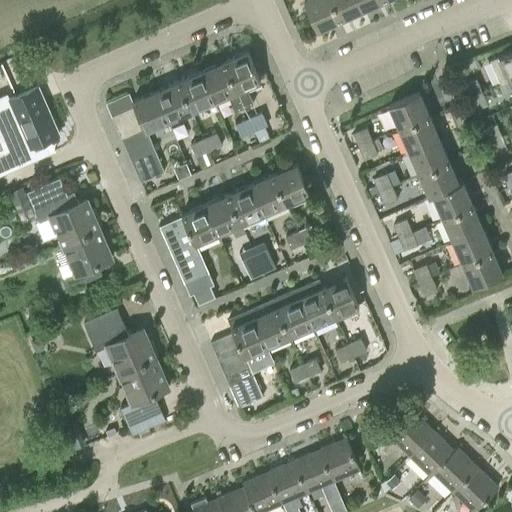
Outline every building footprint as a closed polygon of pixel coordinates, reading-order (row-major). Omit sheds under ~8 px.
[(318,31),(342,20),(332,0),(308,0),(304,2),(318,31)] [(332,0),(342,20),(365,10),(360,0),(332,0)] [(360,0),(365,10),(386,1),(385,0),(360,0)] [(510,80),(511,78),(511,51),(500,57),(490,61),(500,83),(509,79),(510,80)] [(225,62),(245,107),(254,103),(247,87),(261,81),(249,52),(225,62)] [(235,111),(245,107),(225,62),(201,72),(214,101),(228,95),(235,111)] [(192,111),(214,101),(201,72),(179,82),(192,111)] [(469,96),(482,91),(476,77),(463,83),(469,96)] [(169,121),(192,111),(179,82),(156,92),(169,121)] [(0,96),(0,130),(9,150),(0,153),(0,173),(28,162),(50,152),(45,141),(47,140),(51,138),(59,135),(37,86),(9,98),(7,93),(0,96)] [(475,110),(487,104),(482,91),(469,96),(475,110)] [(147,131),(169,121),(156,92),(134,102),(136,107),(113,117),(136,107),(140,118),(144,129),(145,131),(147,131)] [(401,128),(429,115),(419,93),(391,105),(401,128)] [(118,128),(140,118),(136,107),(113,117),(118,128)] [(266,125),(268,125),(262,111),(249,117),(255,130),(266,125)] [(411,151),(439,138),(429,115),(401,128),(411,151)] [(241,136),(255,130),(249,117),(235,123),(241,136)] [(122,138),(144,129),(140,118),(118,128),(122,138)] [(489,143),(502,137),(496,123),(483,128),(489,143)] [(266,125),(255,130),(260,142),(271,137),(266,125)] [(359,146),(373,140),(367,126),(353,132),(359,146)] [(147,131),(145,131),(144,129),(122,138),(127,149),(151,139),(147,131)] [(209,150),(222,144),(217,131),(203,137),(209,150)] [(207,151),(209,150),(203,137),(190,143),(200,167),(212,162),(207,151)] [(494,155),(507,149),(502,137),(489,143),(494,155)] [(378,138),(373,140),(377,150),(382,148),(378,138)] [(420,173),(449,160),(439,138),(411,151),(420,173)] [(155,149),(154,146),(151,139),(127,149),(132,160),(155,149)] [(365,158),(378,153),(377,150),(373,140),(359,146),(365,158)] [(136,171),(160,161),(155,149),(132,160),(136,171)] [(432,198),(434,197),(460,184),(449,160),(420,173),(432,198)] [(160,161),(136,171),(141,182),(165,172),(160,161)] [(287,204),(310,194),(297,164),(274,175),(287,204)] [(509,189),(511,187),(511,169),(503,174),(509,189)] [(392,185),(387,172),(373,177),(376,184),(379,191),(392,185)] [(264,214),(287,204),(274,175),(251,185),(264,214)] [(60,177),(27,191),(40,219),(35,221),(44,239),(58,233),(63,244),(101,228),(100,226),(102,224),(96,211),(93,212),(87,198),(79,202),(74,191),(67,194),(60,177)] [(452,214),(473,205),(463,183),(460,184),(434,197),(444,218),(452,214)] [(376,184),(368,188),(370,194),(379,191),(376,184)] [(241,224),(264,214),(251,185),(229,194),(241,224)] [(385,204),(398,198),(392,185),(379,191),(385,204)] [(35,216),(22,186),(9,191),(22,221),(35,216)] [(245,232),(241,224),(229,194),(205,205),(218,234),(232,228),(235,236),(245,232)] [(196,244),(218,234),(205,205),(182,215),(185,220),(195,244),(196,244)] [(453,240),(483,227),(473,205),(452,214),(444,218),(453,240)] [(399,237),(412,231),(406,217),(393,223),(399,237)] [(195,244),(185,220),(162,230),(185,284),(186,284),(209,274),(196,244),(195,244)] [(304,243),(317,237),(311,224),(298,230),(304,243)] [(464,265),(494,252),(483,227),(453,240),(464,265)] [(101,228),(63,244),(75,272),(64,277),(69,289),(103,274),(98,263),(113,256),(101,228)] [(291,248),(304,243),(298,230),(285,235),(291,248)] [(404,249),(418,244),(412,231),(399,237),(404,249)] [(252,247),(240,253),(251,278),(263,272),(258,263),(257,259),(253,250),(252,247)] [(494,252),(464,265),(474,287),(504,274),(494,252)] [(270,254),(257,259),(258,263),(263,272),(275,267),(270,254)] [(426,262),(412,268),(418,281),(432,276),(426,262)] [(186,284),(185,284),(190,295),(194,294),(199,305),(215,297),(210,286),(214,285),(209,274),(186,284)] [(432,276),(418,281),(424,295),(437,289),(432,276)] [(337,316),(359,306),(346,277),(324,287),(337,316)] [(313,326),(337,316),(324,287),(323,287),(319,280),(297,290),(313,326)] [(313,326),(297,290),(275,300),(291,336),(313,326)] [(291,336),(275,300),(274,300),(251,310),(254,317),(267,346),(291,336)] [(107,345),(119,373),(156,357),(156,355),(159,354),(153,340),(149,342),(143,328),(129,334),(117,307),(84,322),(96,349),(107,345)] [(238,344),(243,354),(244,357),(245,356),(267,346),(254,317),(251,310),(228,320),(233,332),(238,344)] [(216,354),(238,344),(233,332),(211,342),(213,348),(216,354)] [(46,342),(43,335),(31,340),(36,352),(43,349),(46,342)] [(354,355),(367,349),(361,336),(348,342),(354,355)] [(348,342),(335,348),(340,361),(342,364),(355,358),(354,355),(348,342)] [(220,364),(243,354),(238,344),(216,354),(220,364)] [(245,356),(244,357),(243,354),(220,364),(225,375),(249,365),(245,356)] [(156,357),(119,373),(132,402),(121,406),(133,434),(166,419),(155,393),(169,386),(156,357)] [(308,376),(321,370),(315,357),(302,362),(308,376)] [(295,382),(308,376),(302,362),(289,368),(295,382)] [(230,386),(254,376),(249,365),(225,375),(230,386)] [(234,397),(258,386),(254,376),(230,386),(234,397)] [(258,386),(234,397),(239,408),(263,397),(258,386)] [(409,454),(431,431),(423,423),(425,422),(413,410),(389,435),(409,454)] [(445,441),(432,429),(431,431),(409,454),(430,474),(433,471),(452,451),(443,442),(445,441)] [(361,469),(348,437),(347,437),(347,439),(338,443),(337,441),(321,448),(335,480),(361,469)] [(454,490),(478,465),(477,464),(476,466),(468,458),(469,457),(458,445),(452,451),(433,471),(454,490)] [(335,480),(321,448),(320,448),(321,450),(311,455),(310,453),(295,459),(309,491),(335,480)] [(309,491),(295,459),(295,461),(285,466),(284,464),(270,470),(283,502),(309,491)] [(474,510),(499,485),(498,484),(496,486),(489,478),(490,477),(478,465),(454,490),(474,510)] [(260,511),(283,502),(270,470),(269,470),(270,472),(259,477),(259,475),(244,481),(245,485),(257,511),(260,511)] [(392,487),(401,480),(394,472),(386,480),(392,487)] [(257,511),(245,485),(246,487),(235,492),(235,490),(220,496),(226,511),(257,511)] [(424,497),(416,489),(407,497),(416,506),(424,497)] [(191,503),(194,511),(226,511),(220,496),(219,496),(220,498),(210,503),(209,501),(208,501),(205,497),(191,503)] [(341,498),(329,503),(332,511),(340,511),(346,509),(341,498)]
